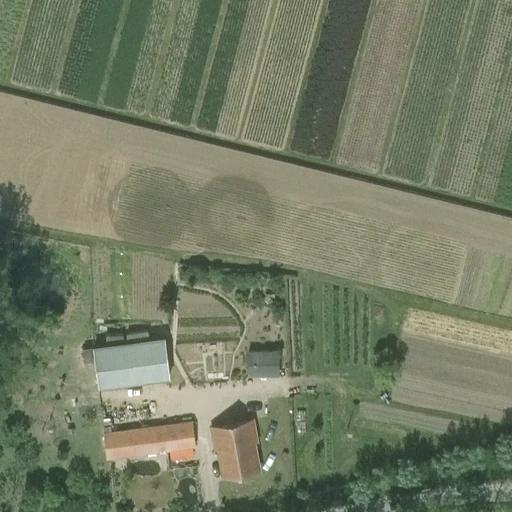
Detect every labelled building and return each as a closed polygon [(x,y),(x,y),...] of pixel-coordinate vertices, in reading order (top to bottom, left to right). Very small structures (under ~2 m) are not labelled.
[(97,386),(170,376),(164,336),(91,346),(97,386)] [(248,350),(248,373),(278,373),(278,350),(248,350)] [(224,474),(258,468),(253,440),(256,440),(252,418),(212,426),(216,447),(219,447),(224,474)] [(193,420),(163,424),(167,451),(196,447),(193,420)] [(104,432),(107,459),(133,456),(129,429),(104,432)]
